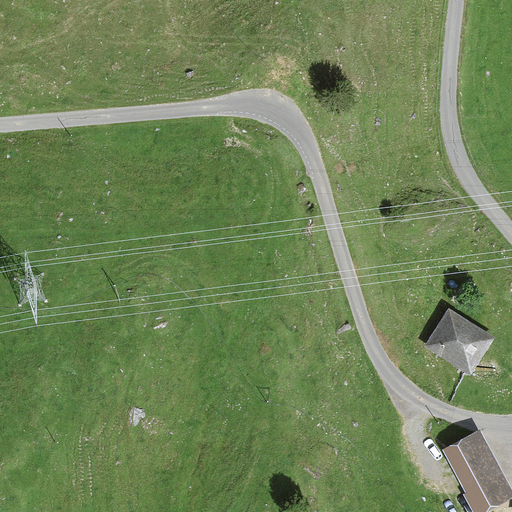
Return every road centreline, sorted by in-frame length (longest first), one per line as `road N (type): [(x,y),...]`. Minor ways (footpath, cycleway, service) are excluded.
road 1 (unclassified): [(0,127),(224,105),(276,111),(304,138),(370,341),(395,381),(448,414),(511,426)]
road 2 (unclassified): [(458,0),(449,128),(475,188),(511,232)]
